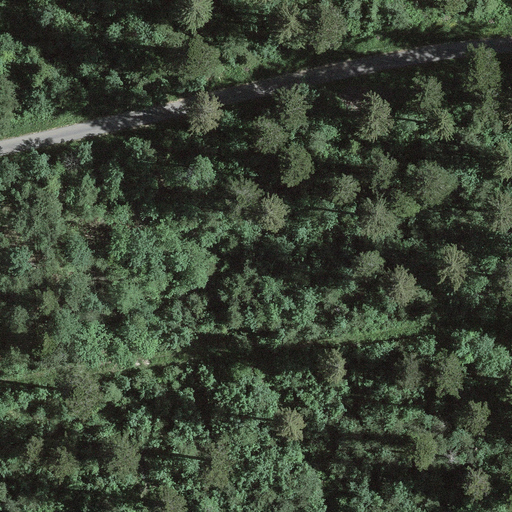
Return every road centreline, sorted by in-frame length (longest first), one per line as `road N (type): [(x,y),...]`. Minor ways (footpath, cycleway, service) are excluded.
road 1 (unclassified): [(511,46),(358,67),(0,149)]
road 2 (track): [(0,388),(131,362),(511,317)]
